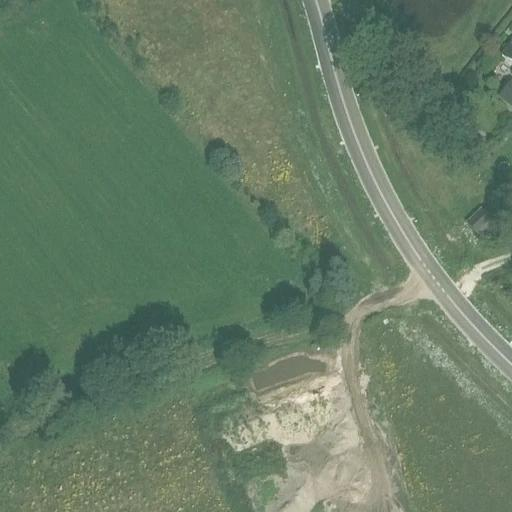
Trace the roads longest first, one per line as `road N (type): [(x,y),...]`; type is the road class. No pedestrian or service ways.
road 1 (track): [(0,433),(438,285)]
road 2 (primary): [(511,365),(448,298),(389,211),(352,130),(315,0)]
